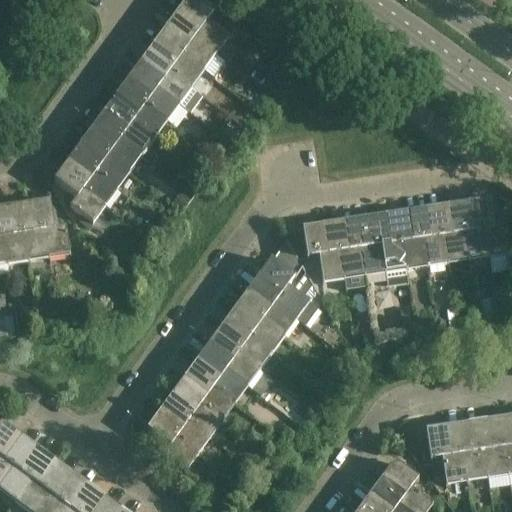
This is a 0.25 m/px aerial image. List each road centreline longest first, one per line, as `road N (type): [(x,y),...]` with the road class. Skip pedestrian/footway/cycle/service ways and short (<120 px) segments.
road 1 (residential): [(93,444),(269,201),(469,175)]
road 2 (residential): [(313,511),(382,417),(403,401),(511,382)]
road 3 (residential): [(0,165),(31,149),(139,0)]
road 4 (secondary): [(347,0),(511,117)]
